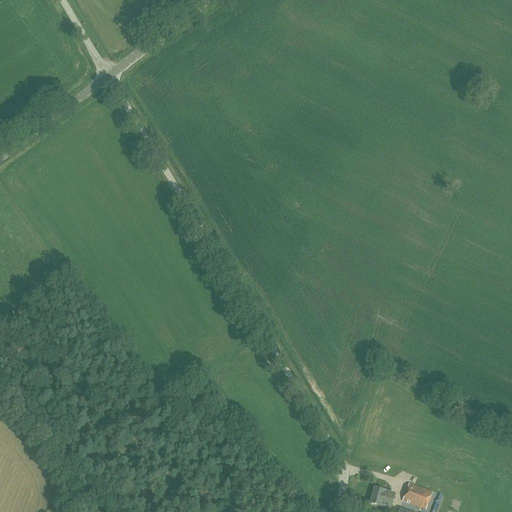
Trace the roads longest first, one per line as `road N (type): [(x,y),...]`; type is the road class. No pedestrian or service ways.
road 1 (unclassified): [(336,511),(336,463),(110,77)]
road 2 (tertiary): [(0,162),(110,77)]
road 3 (tertiary): [(110,77),(211,0)]
